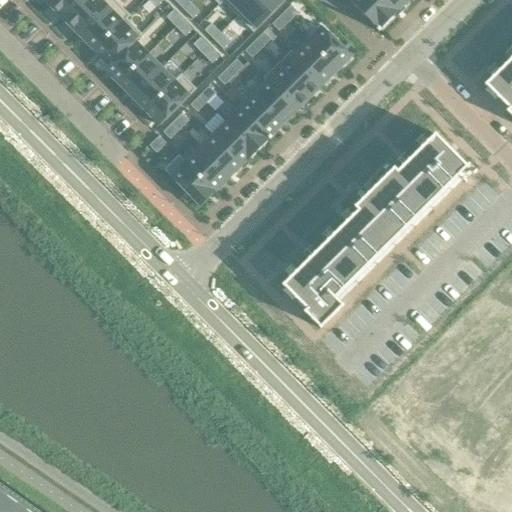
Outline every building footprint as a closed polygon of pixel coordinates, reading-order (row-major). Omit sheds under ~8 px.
[(53,0),(47,6),(63,21),(83,0),(53,0)] [(83,0),(63,21),(78,36),(114,0),(113,0),(83,0)] [(114,0),(78,36),(93,52),(126,19),(127,20),(130,16),(114,0)] [(162,0),(148,0),(156,8),(163,1),(162,0)] [(186,0),(174,0),(174,1),(183,10),(190,3),(186,0)] [(224,0),(222,2),(223,3),(237,18),(244,11),(254,0),(224,0)] [(254,0),(244,11),(237,18),(253,34),(286,1),(284,0),(254,0)] [(379,0),(347,0),(376,29),(375,30),(378,32),(394,16),(395,16),(379,0)] [(379,0),(395,16),(394,16),(396,18),(404,10),(402,8),(409,0),(379,0)] [(190,3),(183,10),(193,20),(200,13),(190,3)] [(291,6),(282,16),(289,23),(298,13),(291,6)] [(173,12),(166,18),(176,28),(183,21),(173,12)] [(282,16),(272,25),(279,32),(289,23),(282,16)] [(126,19),(93,52),(108,67),(134,41),(135,42),(142,35),(127,20),(126,19)] [(183,21),(176,28),(185,37),(192,30),(183,21)] [(211,25),(204,32),(214,41),(221,34),(211,25)] [(322,27),(307,42),(337,72),(352,58),(322,27)] [(221,34),(214,41),(223,50),(230,44),(221,34)] [(263,34),(253,43),(260,50),(270,41),(263,34)] [(200,39),(193,46),(203,55),(209,48),(200,39)] [(111,70),(107,74),(118,85),(148,55),(135,42),(134,41),(108,67),(111,70)] [(294,54),(294,55),(324,86),(337,72),(307,42),(294,54)] [(253,43),(244,52),(251,59),(260,50),(253,43)] [(209,48),(203,55),(212,65),(219,58),(209,48)] [(291,51),(277,65),(310,99),(324,86),(294,55),(294,54),(291,51)] [(148,55),(118,85),(131,99),(162,69),(148,55)] [(486,84),(484,86),(486,88),(487,88),(488,88),(485,91),(494,101),(497,98),(509,110),(508,111),(506,112),(508,114),(511,118),(511,58),(510,60),(505,65),(504,67),(499,72),(492,79),(487,84),(486,84)] [(162,69),(131,99),(145,112),(182,76),(184,74),(170,60),(162,69)] [(236,60),(227,70),(234,77),(243,67),(236,60)] [(277,65),(262,79),(266,83),(266,82),(297,113),(310,99),(277,65)] [(227,70),(217,79),(224,86),(234,77),(227,70)] [(182,76),(145,112),(159,127),(196,90),(182,76)] [(266,83),(253,96),(283,126),(297,113),(266,82),(266,83)] [(208,88),(199,97),(206,104),(215,95),(208,88)] [(253,96),(239,109),(270,140),(283,126),(253,96)] [(199,97),(189,107),(196,114),(206,104),(199,97)] [(239,109),(225,123),(256,153),(270,140),(239,109)] [(181,115),(171,124),(178,131),(188,122),(181,115)] [(225,123),(212,136),(242,166),(241,167),(243,170),(252,161),(250,160),(256,153),(225,123)] [(171,124),(161,134),(168,141),(178,131),(171,124)] [(284,284),(282,286),(284,288),(285,289),(282,291),(292,301),(295,298),(307,310),(306,311),(305,311),(303,313),(305,315),(306,314),(319,328),(318,328),(320,330),(322,328),(341,308),(342,309),(343,307),(342,305),(341,306),(339,303),(334,298),(466,166),(465,166),(436,137),(437,137),(435,135),(433,137),(428,142),(420,149),(416,154),(415,154),(414,156),(409,161),(402,168),(397,173),(393,169),(392,171),(387,176),(380,183),(375,188),(374,188),(373,189),(373,190),(368,195),(361,202),(356,207),(356,206),(354,208),(357,212),(353,216),(345,224),(341,229),(340,228),(339,230),(334,235),(327,242),(322,247),(320,248),(320,249),(315,254),(308,261),(303,266),(303,265),(301,267),(302,267),(297,272),(289,279),(284,284)] [(212,136),(198,150),(228,180),(241,167),(242,166),(212,136)] [(157,138),(148,147),(155,154),(164,145),(157,138)] [(185,162),(184,163),(215,193),(228,180),(198,150),(185,162)] [(178,156),(163,171),(200,208),(215,193),(184,163),(185,162),(178,156)] [(511,264),(499,277),(511,290),(511,264)] [(511,391),(449,326),(381,393),(412,426),(450,464),(506,462),(511,456),(511,391)]
